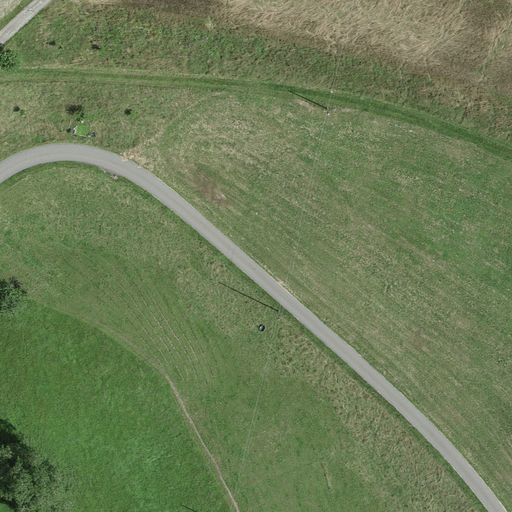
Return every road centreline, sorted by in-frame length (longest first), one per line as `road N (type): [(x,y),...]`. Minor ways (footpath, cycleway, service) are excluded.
road 1 (unclassified): [(499,511),(406,407),(152,186),(119,165),(72,152),(21,159),(0,173)]
road 2 (track): [(511,160),(366,111),(276,95),(142,83),(0,83)]
